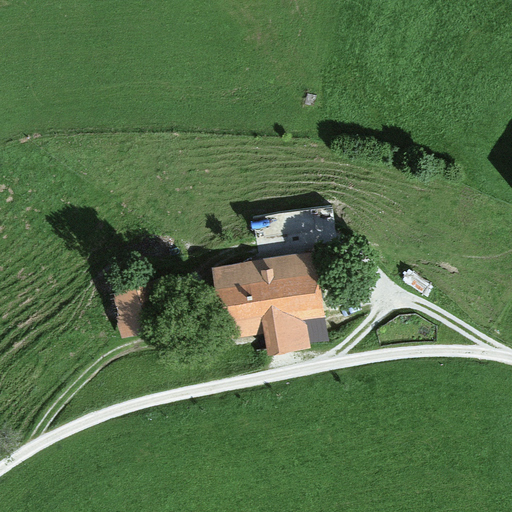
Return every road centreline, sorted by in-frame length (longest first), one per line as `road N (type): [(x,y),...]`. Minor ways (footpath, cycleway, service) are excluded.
road 1 (track): [(0,470),(60,431),(139,402),(399,352),(511,359)]
road 2 (track): [(393,298),(360,254),(318,237),(221,252),(195,274)]
road 3 (track): [(495,356),(424,305),(393,298),(334,363)]
